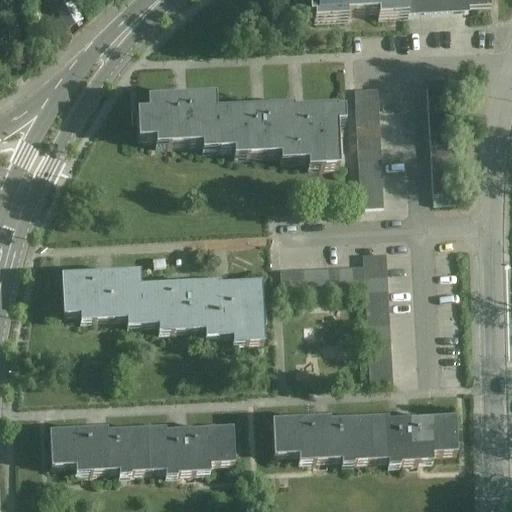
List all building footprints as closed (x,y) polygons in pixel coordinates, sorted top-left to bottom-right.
[(372,24),(415,21),(414,0),(300,0),(301,20),(306,20),(306,27),(340,25),(340,19),(371,18),(372,24)] [(414,0),(415,21),(439,20),(466,19),(465,13),(488,12),(487,0),(414,0)] [(455,208),(451,90),(428,92),(433,208),(455,208)] [(382,210),(376,93),(354,94),(358,212),(382,210)] [(181,106),(142,107),(143,120),(132,119),(133,149),(150,148),(151,155),(197,153),(198,161),(230,159),(231,166),(277,164),(278,171),(305,171),(305,178),(337,175),(335,131),(343,131),(343,117),(335,117),(334,115),(298,117),(290,118),(290,115),(259,117),(213,119),(212,104),(181,106)] [(362,260),(363,272),(279,275),(280,298),(363,294),(368,391),(392,389),(385,258),(362,260)] [(106,278),(58,280),(60,321),(77,320),(77,327),(124,325),(124,333),(157,331),(157,338),(204,336),(204,343),(232,342),(232,350),(263,349),(260,288),(224,290),(216,290),(216,287),(184,289),(138,291),(137,276),(106,278)] [(321,425),(269,428),(271,465),(296,464),(296,471),(338,469),(338,472),(386,469),(386,474),(399,473),(399,472),(431,470),(431,462),(456,461),(454,426),(404,427),(386,428),(386,425),(327,428),(327,425),(321,425)] [(99,437),(46,440),(49,476),(73,475),(73,482),(117,480),(117,485),(129,485),(129,482),(164,481),(164,486),(176,486),(176,483),(209,482),(209,474),(234,473),(232,437),(182,439),(164,440),(164,437),(105,440),(105,437),(99,437)]
